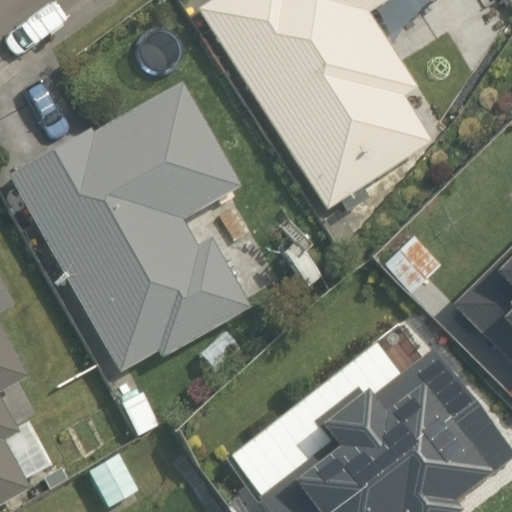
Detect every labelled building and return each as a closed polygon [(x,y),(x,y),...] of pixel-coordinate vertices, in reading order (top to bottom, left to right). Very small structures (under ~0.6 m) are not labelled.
[(204,0),(192,8),(323,211),(427,140),(400,97),(415,86),(365,13),(383,0),(204,0)] [(85,127),(5,175),(114,373),(152,352),(157,360),(247,308),(206,237),(190,246),(177,219),(236,187),(180,82),(88,132),(85,127)] [(408,235),(378,264),(406,294),(439,265),(440,258),(422,243),(418,246),(408,235)] [(511,238),(446,303),(511,370),(511,238)] [(252,498),(263,511),(454,511),(448,504),(511,453),(424,349),(419,354),(398,325),(225,455),(254,496),(252,498)] [(0,503),(26,488),(21,480),(48,463),(22,420),(12,426),(0,406),(0,390),(25,376),(0,331),(0,503)] [(140,393),(118,404),(134,437),(157,424),(140,393)] [(105,507),(135,491),(114,454),(85,472),(105,507)]
